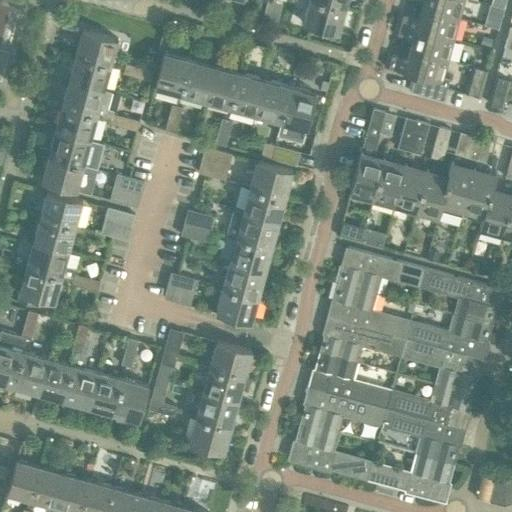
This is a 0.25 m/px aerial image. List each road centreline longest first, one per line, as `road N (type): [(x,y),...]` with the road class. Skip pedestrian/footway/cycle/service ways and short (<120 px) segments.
road 1 (residential): [(292,340),(131,300),(171,156)]
road 2 (residential): [(292,340),(356,91)]
road 3 (residential): [(457,511),(511,318)]
road 4 (residential): [(258,474),(419,511)]
road 5 (residential): [(511,130),(356,91)]
road 6 (residential): [(258,474),(292,340)]
